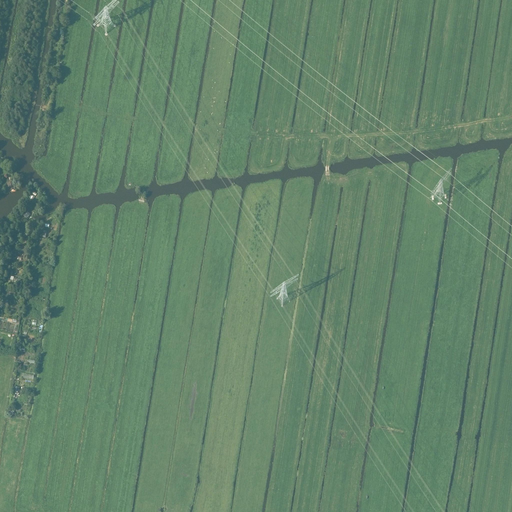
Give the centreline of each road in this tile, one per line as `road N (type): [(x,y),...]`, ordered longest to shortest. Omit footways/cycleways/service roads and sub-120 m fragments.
road 1 (track): [(277,511),(331,135)]
road 2 (track): [(331,135),(383,136),(511,115)]
road 3 (track): [(388,373),(370,511)]
road 4 (track): [(201,130),(331,135)]
